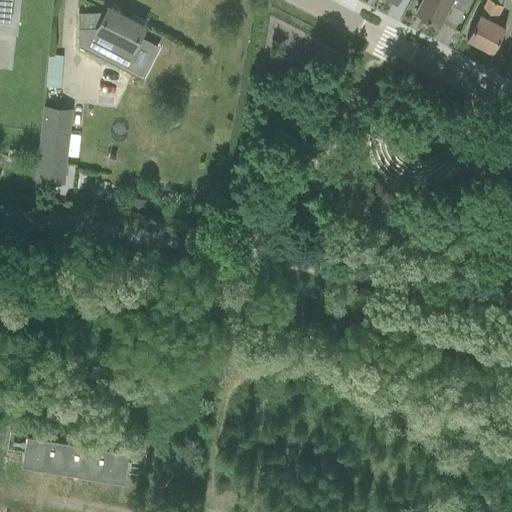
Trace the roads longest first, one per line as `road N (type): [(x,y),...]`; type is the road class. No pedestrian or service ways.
road 1 (unclassified): [(511,297),(0,215)]
road 2 (residential): [(511,103),(315,0)]
